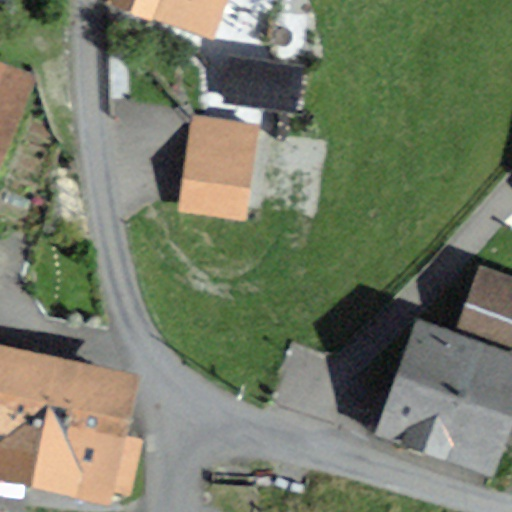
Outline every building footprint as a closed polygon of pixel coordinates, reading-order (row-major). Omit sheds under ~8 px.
[(197,31),(209,0),(139,0),(135,12),(149,17),(151,13),(197,31)] [(291,108),(296,74),(235,65),(230,98),(291,108)] [(0,109),(11,83),(0,78),(0,109)] [(235,214),(256,133),(203,119),(182,200),(235,214)] [(481,464),(511,378),(511,285),(481,274),(455,346),(422,334),(397,402),(378,395),(368,423),(481,464)] [(0,411),(110,435),(121,387),(0,360),(0,411)] [(0,477),(29,484),(33,466),(127,487),(138,442),(110,435),(0,411),(0,477)]
